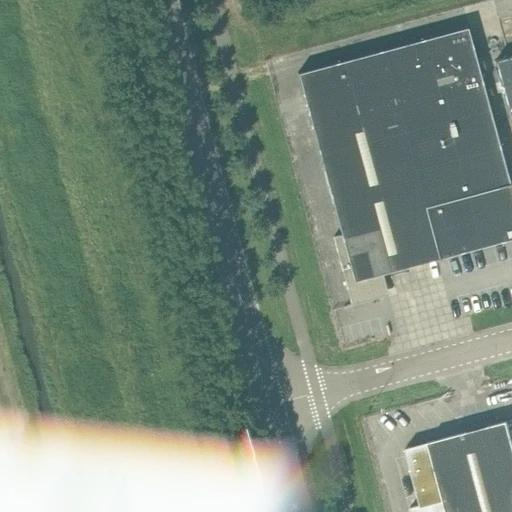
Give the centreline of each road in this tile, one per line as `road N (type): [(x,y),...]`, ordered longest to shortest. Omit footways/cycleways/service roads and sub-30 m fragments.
road 1 (unclassified): [(271,405),(163,0)]
road 2 (unclassified): [(271,405),(511,339)]
